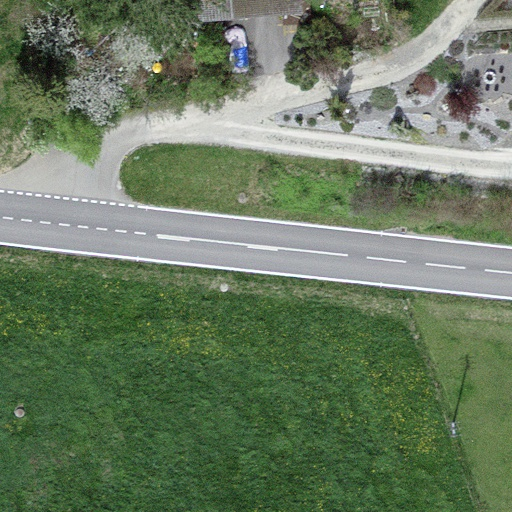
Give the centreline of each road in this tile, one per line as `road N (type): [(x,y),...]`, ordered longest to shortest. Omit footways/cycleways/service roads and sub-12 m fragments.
road 1 (tertiary): [(511,274),(0,213)]
road 2 (track): [(511,156),(176,115)]
